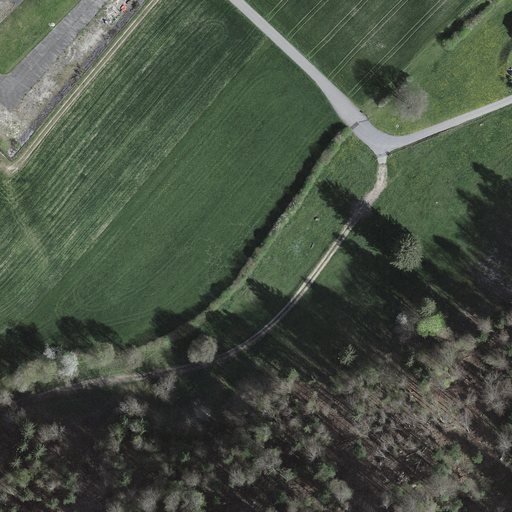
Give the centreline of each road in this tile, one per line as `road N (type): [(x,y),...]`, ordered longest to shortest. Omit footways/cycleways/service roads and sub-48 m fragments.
road 1 (track): [(0,413),(226,366),(260,347),(358,225),(384,181),(385,147)]
road 2 (residential): [(511,102),(385,147),(235,0)]
road 3 (track): [(161,0),(16,168)]
